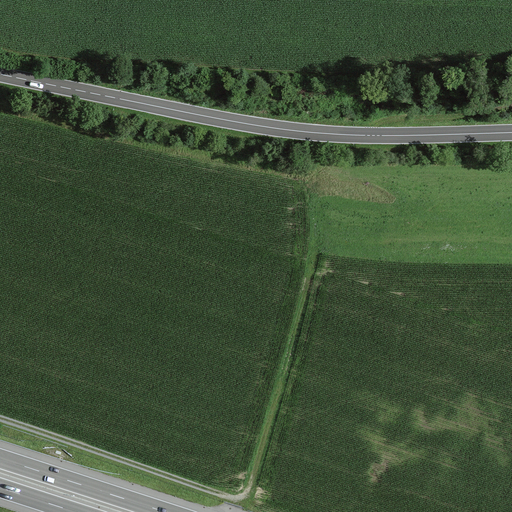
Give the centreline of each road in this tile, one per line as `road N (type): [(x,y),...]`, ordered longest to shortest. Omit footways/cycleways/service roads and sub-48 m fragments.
road 1 (primary): [(511,133),(338,136),(241,126),(0,73)]
road 2 (track): [(309,280),(242,498),(0,420)]
road 3 (motorway): [(164,511),(0,458)]
